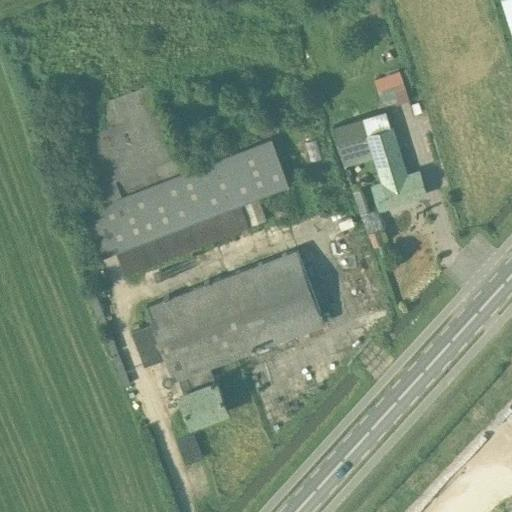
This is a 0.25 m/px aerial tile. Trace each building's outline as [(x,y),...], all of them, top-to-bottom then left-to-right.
[(341,20),(364,19),(364,26),(383,25),(382,2),(340,3),(341,20)] [(381,99),(387,98),(390,106),(410,100),(404,81),(378,89),(381,99)] [(183,171),(150,84),(99,104),(108,127),(78,139),(102,202),(82,210),(100,256),(116,249),(125,273),(249,226),(240,202),(258,195),(289,184),(271,137),(183,171)] [(406,175),(387,111),(359,119),(363,132),(367,131),(367,133),(336,142),(349,181),(357,178),(352,164),(375,157),(383,182),(372,185),(379,208),(427,194),(419,171),(406,175)] [(240,202),(249,226),(267,219),(258,195),(240,202)] [(379,230),(369,234),(373,247),(384,243),(379,230)] [(324,322),(296,248),(146,304),(153,323),(132,331),(145,364),(165,357),(173,378),(185,374),(191,389),(179,394),(190,423),(228,409),(217,380),(215,380),(209,365),(324,322)] [(175,441),(184,462),(202,455),(193,434),(175,441)]
